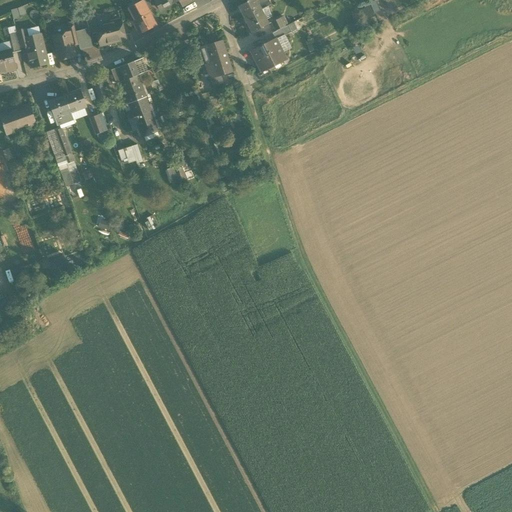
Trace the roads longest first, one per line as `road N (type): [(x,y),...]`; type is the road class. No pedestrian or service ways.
road 1 (track): [(245,84),(302,258),(435,511)]
road 2 (residential): [(0,87),(111,60),(219,0)]
